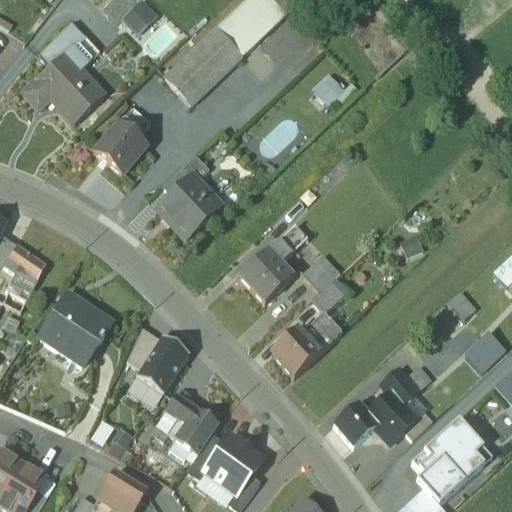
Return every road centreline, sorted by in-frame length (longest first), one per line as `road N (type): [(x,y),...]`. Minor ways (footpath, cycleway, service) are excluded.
road 1 (residential): [(311,440),(127,250),(88,222),(0,183)]
road 2 (residential): [(170,511),(158,491),(0,420)]
